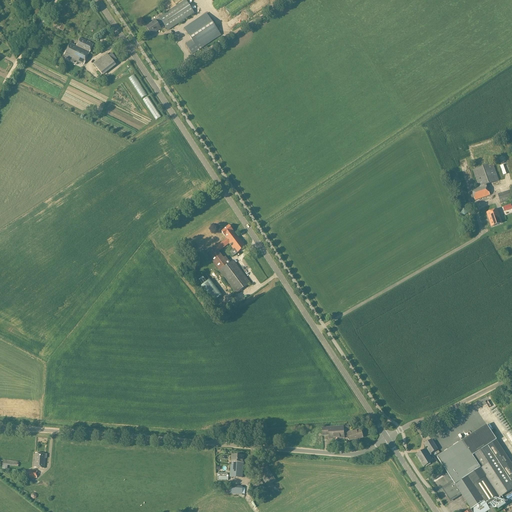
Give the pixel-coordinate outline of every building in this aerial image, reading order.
[(160,18),(156,21),(150,25),(147,28),(152,35),(157,31),(157,32),(161,29),(159,26),(163,23),(168,31),(195,13),(186,0),(159,18),(160,18)] [(184,29),(191,40),(185,44),(192,55),(221,35),(206,13),(184,29)] [(63,32),(66,27),(61,23),(58,29),(63,32)] [(64,55),(64,56),(63,57),(70,60),(69,61),(74,63),(75,61),(83,65),(93,45),(80,39),(76,46),(70,43),(64,55)] [(108,56),(107,54),(93,64),(102,76),(116,65),(113,62),(116,60),(112,53),(108,56)] [(134,74),(129,78),(142,98),(147,95),(134,74)] [(149,96),(144,99),(156,120),(161,117),(149,96)] [(479,188),(475,189),(475,186),(471,187),(471,190),(475,201),(490,196),(486,185),(499,181),(493,163),(473,170),(479,188)] [(511,189),(498,195),(500,204),(511,199),(511,189)] [(469,212),(469,206),(463,204),(458,208),(459,214),(465,216),(469,212)] [(487,212),(492,227),(502,223),(497,209),(487,212)] [(221,231),(225,236),(225,237),(226,239),(216,247),(219,252),(229,244),(233,249),(230,252),(233,256),(246,247),(233,230),(229,225),(221,231)] [(206,254),(210,258),(219,252),(216,247),(206,254)] [(224,258),(215,265),(220,271),(230,263),(226,257),(224,258)] [(234,261),(230,263),(220,271),(219,271),(237,294),(251,283),(234,261)] [(202,284),(200,286),(212,302),(221,296),(206,274),(199,279),(202,284)] [(463,441),(468,450),(443,466),(453,482),(443,489),(449,497),(450,497),(451,497),(451,498),(452,498),(453,499),(461,494),(469,508),(470,507),(471,509),(473,511),(475,511),(476,511),(485,511),(490,509),(491,511),(495,511),(493,508),(494,507),(497,505),(502,501),(500,498),(511,489),(511,463),(487,425),(463,441)] [(343,427),(328,428),(322,428),(323,436),(329,435),(329,439),(344,438),(344,434),(347,434),(349,441),(356,439),(356,440),(363,438),(361,429),(351,432),(349,426),(343,427)] [(427,450),(426,451),(425,450),(418,454),(421,459),(419,460),(424,467),(432,462),(429,456),(431,455),(431,454),(438,450),(432,439),(424,444),(427,450)] [(45,458),(46,458),(47,455),(35,454),(34,468),(45,468),(45,458)] [(243,478),(244,456),(232,455),(231,462),(231,465),(230,477),(243,478)] [(18,467),(18,462),(3,460),(2,470),(7,470),(8,466),(18,467)] [(258,472),(267,486),(276,481),(267,467),(258,472)] [(27,483),(27,478),(28,479),(28,478),(36,478),(37,471),(28,470),(23,470),(22,483),(27,483)] [(228,494),(242,495),(243,486),(232,485),(231,488),(229,488),(229,487),(225,486),(225,493),(228,493),(228,494)]
